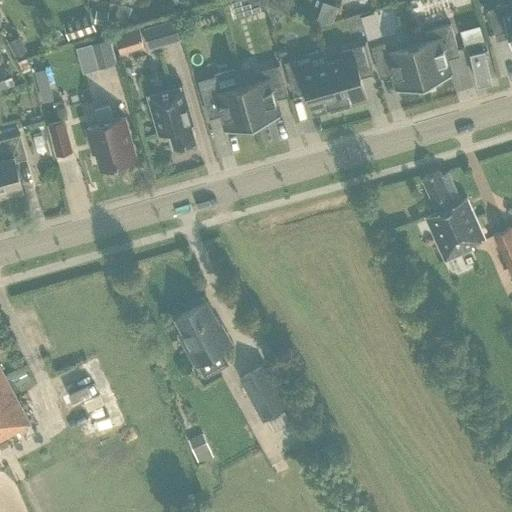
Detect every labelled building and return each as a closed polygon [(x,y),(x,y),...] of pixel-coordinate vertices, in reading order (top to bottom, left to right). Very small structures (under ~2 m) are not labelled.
[(255,0),(244,0),(248,13),(266,8),(264,4),(255,0)] [(511,1),(488,9),(495,34),(508,30),(511,45),(511,1)] [(63,23),(69,39),(96,30),(90,13),(63,23)] [(144,28),(149,48),(180,39),(175,20),(144,28)] [(413,43),(425,82),(451,74),(444,48),(456,45),(457,47),(451,24),(426,31),(428,39),(413,43)] [(122,57),(145,50),(139,33),(117,40),(122,57)] [(117,63),(110,38),(90,44),(97,68),(117,63)] [(343,59),(328,63),(340,106),(367,98),(359,72),(371,69),(372,71),(373,71),(365,43),(340,50),(343,59)] [(390,63),(398,90),(425,82),(413,43),(387,51),(385,43),(372,47),(378,69),(379,69),(378,67),(390,63)] [(478,85),(492,82),(484,50),(470,53),(478,85)] [(340,106),(328,63),(313,67),(311,59),(299,62),(298,57),(284,61),(293,93),(294,93),(294,91),(306,87),(313,114),(340,106)] [(242,84),(253,122),(280,115),(274,94),(286,91),(287,93),(288,93),(280,65),(255,72),(257,80),(242,84)] [(54,100),(45,68),(35,71),(43,102),(54,100)] [(226,130),(253,122),(242,84),(216,92),(213,84),(200,87),(208,115),(209,115),(208,113),(221,110),(226,130)] [(192,123),(193,123),(182,85),(148,95),(159,133),(169,130),(173,146),(196,139),(192,123)] [(96,150),(101,167),(136,157),(125,116),(114,120),(109,104),(94,108),(99,124),(87,128),(93,151),(96,150)] [(49,124),(57,154),(72,149),(64,120),(49,124)] [(0,159),(0,194),(23,188),(15,161),(27,157),(20,134),(0,139),(0,142),(4,158),(0,159)] [(478,236),(482,234),(466,198),(460,201),(447,172),(441,174),(440,170),(422,177),(438,212),(426,217),(446,259),(480,242),(478,236)] [(511,225),(493,234),(506,264),(511,277),(511,225)] [(196,364),(232,345),(220,324),(218,325),(206,301),(176,317),(184,333),(180,335),(196,364)] [(286,406),(263,364),(240,377),(263,419),(268,416),(275,430),(291,422),(283,408),(286,406)] [(0,439),(31,424),(0,366),(0,439)] [(189,439),(199,462),(213,455),(204,433),(189,439)]
